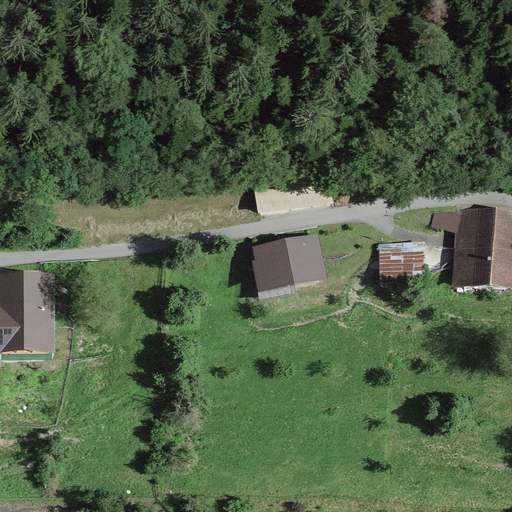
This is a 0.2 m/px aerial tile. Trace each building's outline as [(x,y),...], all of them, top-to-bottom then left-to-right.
[(262,210),(328,207),(328,187),(261,189),(262,210)] [(511,212),(460,209),(454,291),(511,294),(511,212)] [(286,250),(248,257),(257,302),(333,288),(324,242),(286,250)] [(429,274),(429,245),(384,244),(383,273),(429,274)] [(59,277),(0,274),(0,360),(55,363),(59,277)]
